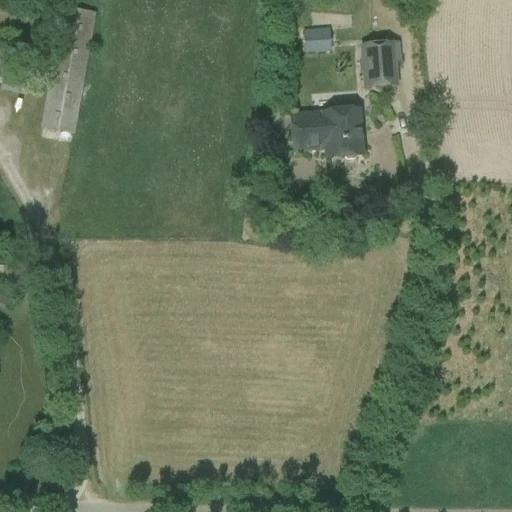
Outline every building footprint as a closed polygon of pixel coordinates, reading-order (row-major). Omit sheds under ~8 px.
[(96,15),(62,9),(41,129),(75,135),(96,15)] [(302,30),(304,54),(331,52),(328,28),(302,30)] [(31,65),(0,59),(2,45),(0,45),(0,84),(1,85),(0,91),(25,96),(26,94),(32,95),(34,76),(29,75),(31,65)] [(398,45),(363,48),(366,89),(397,86),(395,63),(400,63),(398,45)] [(326,150),(327,160),(362,157),(359,111),(323,114),(323,115),(291,117),(294,152),(326,150)]
